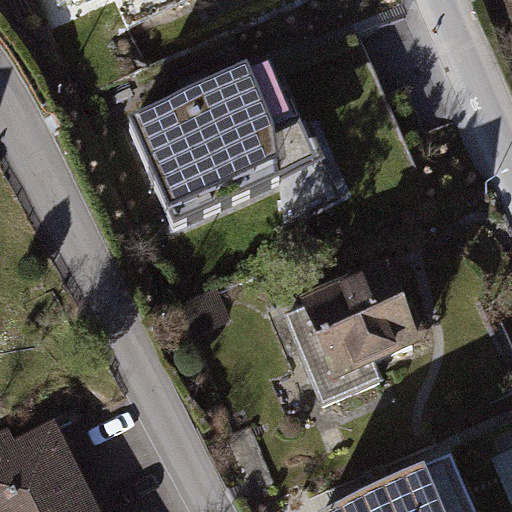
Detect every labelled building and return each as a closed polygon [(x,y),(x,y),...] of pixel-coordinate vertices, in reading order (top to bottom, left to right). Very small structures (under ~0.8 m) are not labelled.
[(41,0),(60,40),(148,0),(41,0)] [(288,67),(134,126),(174,228),(328,169),(288,67)] [(388,272),(283,321),(329,418),(433,369),(388,272)] [(100,511),(60,422),(0,448),(0,511),(100,511)] [(479,511),(454,451),(316,509),(317,511),(479,511)]
